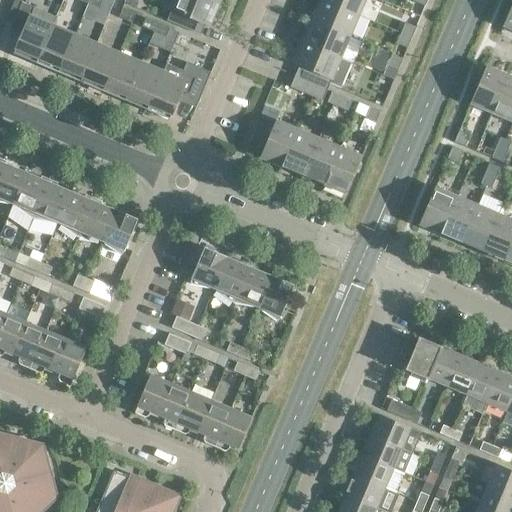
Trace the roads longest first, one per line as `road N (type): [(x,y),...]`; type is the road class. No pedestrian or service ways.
road 1 (residential): [(297,511),(396,272)]
road 2 (residential): [(80,420),(173,203)]
road 3 (tertiary): [(396,272),(202,189)]
road 4 (residential): [(206,511),(219,480),(80,420)]
road 5 (residential): [(191,161),(261,0)]
road 6 (tertiary): [(159,171),(0,106)]
road 7 (tertiary): [(511,321),(396,272)]
